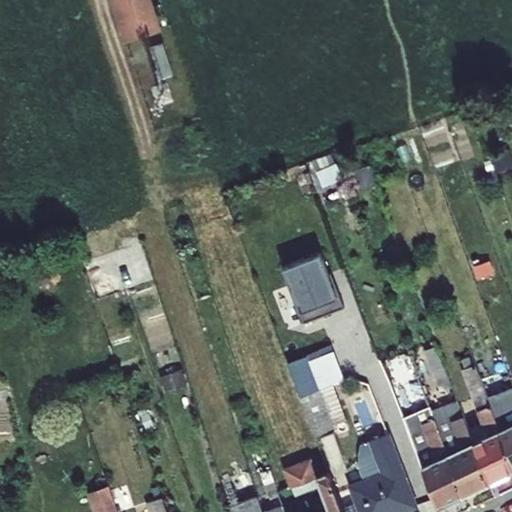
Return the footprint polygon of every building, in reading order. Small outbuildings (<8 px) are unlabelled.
[(149,0),(108,0),(119,33),(157,21),(149,0)] [(492,155),(497,169),(511,164),(511,160),(509,150),(492,155)] [(326,190),(343,184),(336,167),(320,173),(326,190)] [(355,172),(362,191),(377,186),(370,167),(355,172)] [(321,255),(283,269),(303,323),(344,308),(336,285),(333,286),(321,255)] [(474,266),(477,277),(494,272),(490,260),(474,266)] [(425,350),(440,388),(451,383),(435,346),(425,350)] [(476,364),(479,374),(506,364),(499,346),(473,355),(476,364)] [(473,355),(462,359),(465,368),(476,364),(473,355)] [(316,438),(335,431),(307,356),(288,363),(316,438)] [(482,423),(486,436),(473,442),(489,482),(511,471),(511,461),(491,404),(479,374),(476,364),(465,368),(462,369),(482,423)] [(161,376),(166,391),(186,385),(181,370),(161,376)] [(432,410),(418,374),(404,380),(416,411),(403,416),(437,507),(464,494),(432,410)] [(511,394),(491,404),(511,461),(511,394)] [(432,410),(464,494),(489,482),(473,442),(468,429),(458,400),(432,410)] [(482,423),(468,429),(473,442),(486,436),(482,423)] [(350,486),(360,511),(400,511),(416,506),(389,435),(371,442),(379,461),(383,473),(362,481),(350,486)] [(321,486),(330,509),(322,511),(343,511),(328,471),(316,476),(310,460),(286,469),(296,495),(321,486)] [(379,461),(358,469),(362,481),(383,473),(379,461)] [(271,469),(261,472),(265,485),(275,481),(271,469)] [(275,481),(265,485),(270,497),(274,509),(264,511),(286,511),(280,495),(275,481)] [(152,488),(156,499),(163,497),(159,486),(152,488)] [(112,494),(109,488),(96,493),(98,499),(112,494)] [(102,511),(117,511),(112,494),(98,499),(102,511)] [(156,499),(146,502),(149,511),(167,511),(163,497),(156,499)] [(270,497),(260,500),(263,511),(264,511),(274,509),(270,497)] [(102,511),(98,499),(93,501),(96,511),(102,511)] [(232,511),(263,511),(260,500),(232,511)]
